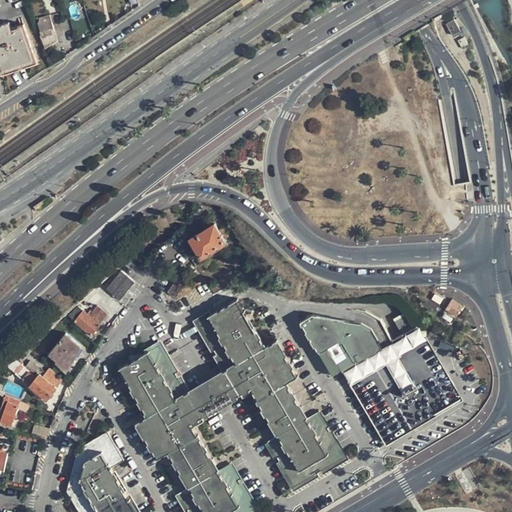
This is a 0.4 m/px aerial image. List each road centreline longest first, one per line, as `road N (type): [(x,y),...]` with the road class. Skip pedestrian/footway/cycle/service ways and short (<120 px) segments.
road 1 (primary): [(0,320),(119,219),(178,187),(235,196),(305,259),(347,277),(442,276),(481,263)]
road 2 (primary): [(0,311),(159,168),(365,30)]
road 3 (primary): [(373,0),(189,113),(0,268)]
road 4 (primary): [(481,263),(442,250),(327,249),(309,240),(276,195),(270,154),(285,108),(365,30)]
road 5 (primary): [(0,201),(297,0)]
road 6 (residential): [(38,511),(64,422),(177,242)]
road 7 (primary): [(403,0),(463,95),(479,171),(481,263)]
road 8 (residential): [(0,107),(160,0)]
road 9 (unclassified): [(510,417),(353,511)]
road 10 (unclassified): [(481,263),(510,417)]
road 11 (primary): [(502,260),(496,126)]
road 12 (primary): [(496,126),(486,66),(456,0)]
